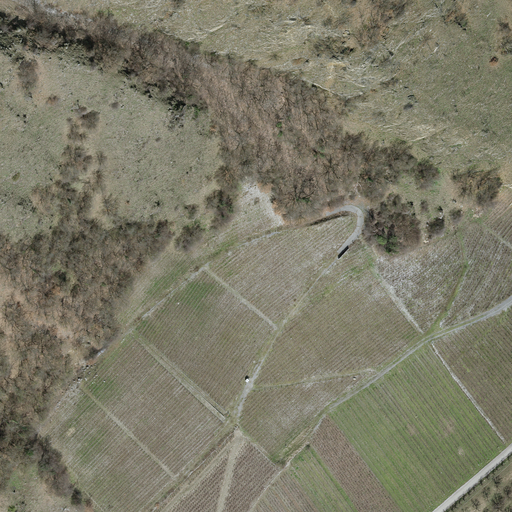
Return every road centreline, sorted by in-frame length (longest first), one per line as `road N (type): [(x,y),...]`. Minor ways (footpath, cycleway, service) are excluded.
road 1 (track): [(142,511),(234,425),(272,343),(363,227),(352,208),(223,255),(57,408)]
road 2 (track): [(511,299),(432,336),(330,408),(283,466)]
